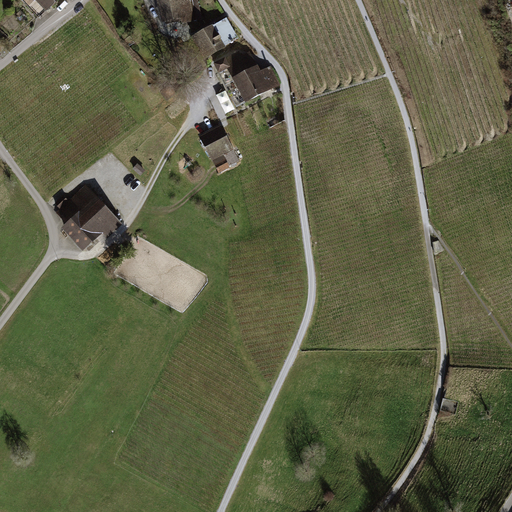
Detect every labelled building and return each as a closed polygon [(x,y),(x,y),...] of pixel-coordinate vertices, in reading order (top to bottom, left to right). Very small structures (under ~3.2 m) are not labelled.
[(35,0),(49,14),(63,0),(35,0)] [(197,0),(157,0),(164,27),(181,23),(182,27),(203,22),(197,0)] [(227,18),(191,39),(204,62),(240,41),(227,18)] [(240,53),(223,62),(246,107),(280,90),(269,68),(261,72),(250,52),(241,57),(240,53)] [(218,95),(226,114),(236,109),(227,91),(218,95)] [(240,163),(220,126),(199,137),(219,174),(240,163)] [(87,185),(57,212),(68,224),(63,228),(85,253),(104,237),(107,241),(124,226),(87,185)] [(433,243),(435,254),(440,252),(444,250),(439,241),(433,243)] [(455,414),(458,403),(444,398),(441,410),(455,414)]
